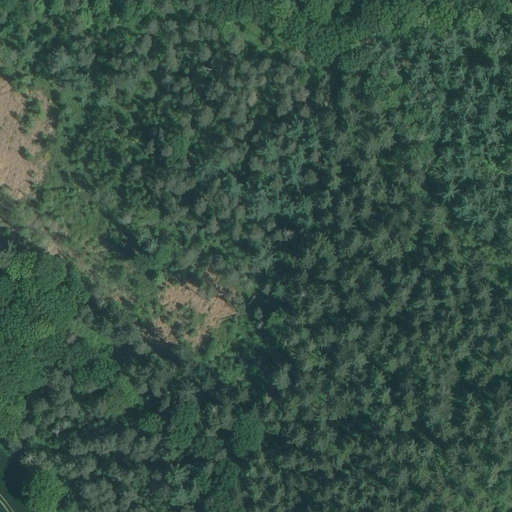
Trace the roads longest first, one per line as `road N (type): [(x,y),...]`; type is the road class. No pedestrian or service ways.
road 1 (track): [(337,69),(292,321),(225,511)]
road 2 (track): [(511,316),(452,283),(317,182)]
